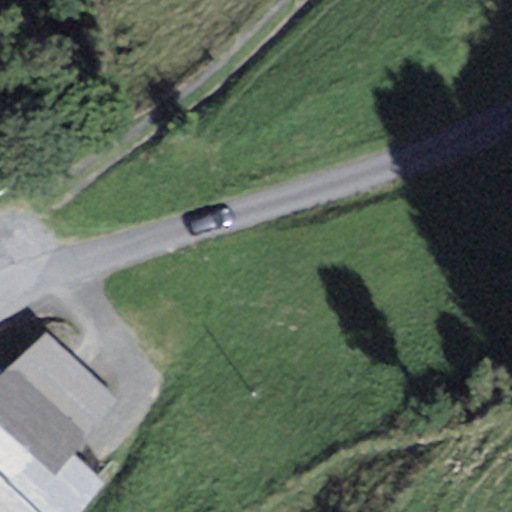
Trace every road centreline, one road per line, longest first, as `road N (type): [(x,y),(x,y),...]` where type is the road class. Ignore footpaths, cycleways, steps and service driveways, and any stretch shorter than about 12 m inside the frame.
road 1 (unclassified): [(0,292),(403,162),(511,112)]
road 2 (track): [(0,265),(54,195),(228,68),(293,0)]
